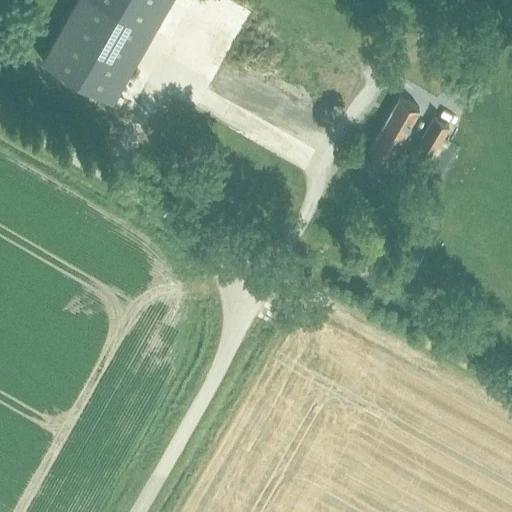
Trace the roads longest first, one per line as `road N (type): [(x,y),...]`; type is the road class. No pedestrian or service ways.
road 1 (unclassified): [(139,511),(232,346),(237,295),(226,253),(0,117)]
road 2 (track): [(226,253),(511,416)]
